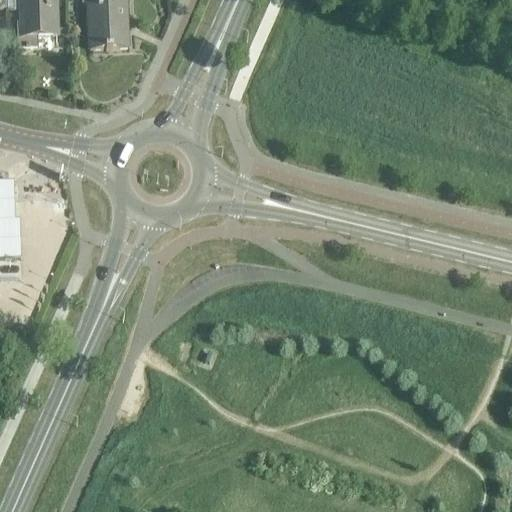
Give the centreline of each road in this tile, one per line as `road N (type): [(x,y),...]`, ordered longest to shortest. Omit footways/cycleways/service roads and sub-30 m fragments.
road 1 (tertiary): [(511,265),(288,211)]
road 2 (secondary): [(12,511),(104,303)]
